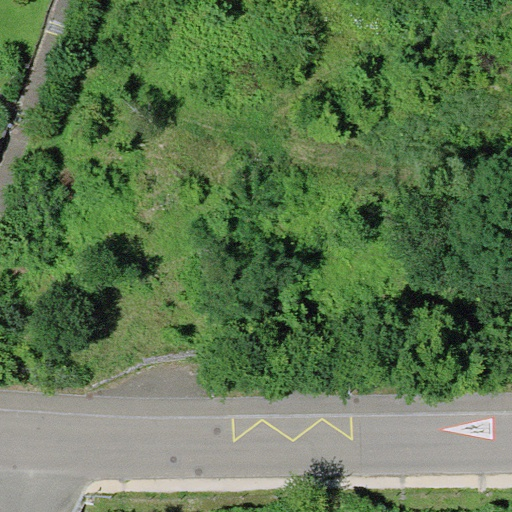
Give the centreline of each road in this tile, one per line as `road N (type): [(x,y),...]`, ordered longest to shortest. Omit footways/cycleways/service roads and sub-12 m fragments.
road 1 (trunk): [(0,342),(511,144)]
road 2 (residential): [(20,442),(511,442)]
